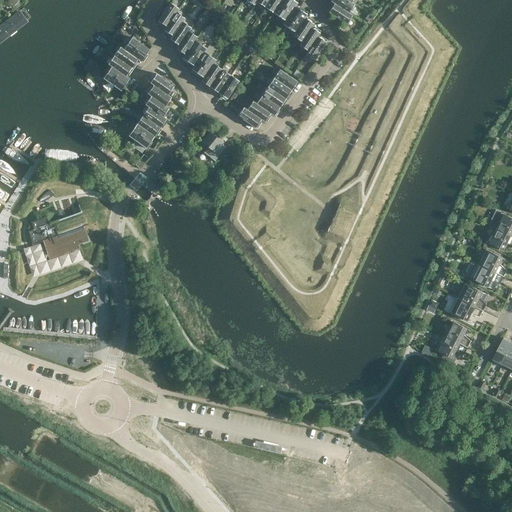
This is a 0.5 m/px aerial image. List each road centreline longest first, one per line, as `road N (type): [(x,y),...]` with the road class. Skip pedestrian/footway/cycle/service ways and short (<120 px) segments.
road 1 (residential): [(105,389),(118,321),(115,215),(201,100)]
road 2 (residential): [(201,100),(244,135),(270,136),(334,51),(314,0)]
road 3 (unclassified): [(111,423),(125,443),(172,468),(213,511)]
